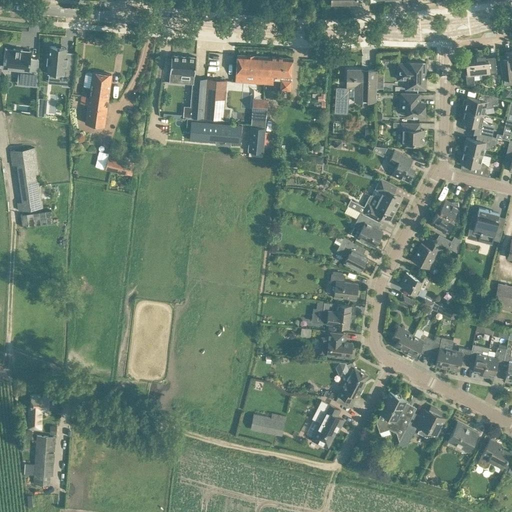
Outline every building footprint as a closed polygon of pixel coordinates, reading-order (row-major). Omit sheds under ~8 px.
[(65,47),(61,47),(50,46),(49,55),(48,55),(47,55),(46,63),(48,63),(48,71),(47,73),(48,73),(63,75),(62,85),(72,86),(75,52),(66,52),(66,48),(65,47)] [(27,85),(38,86),(38,59),(31,58),(31,51),(5,48),(3,61),(3,66),(17,68),(16,69),(19,70),(18,76),(28,77),(27,85)] [(511,50),(505,52),(506,58),(499,59),(501,69),(502,79),(504,79),(504,84),(511,82),(511,50)] [(171,54),(169,81),(177,82),(177,73),(195,75),(195,68),(196,68),(197,64),(196,63),(196,56),(171,54)] [(269,75),(270,56),(265,56),(237,54),(237,64),(236,81),(242,82),(242,73),(256,74),(255,83),(263,83),(265,83),(266,75),(269,75)] [(467,85),(475,84),(474,73),(489,72),(489,73),(497,72),(496,66),(495,56),(482,58),(482,57),(481,57),(481,56),(480,56),(476,56),(476,54),(466,55),(467,62),(466,62),(467,71),(465,71),(467,85)] [(291,77),(292,68),(292,58),(270,56),(269,75),(266,75),(265,83),(273,84),(273,79),(274,75),(281,76),(281,79),(281,80),(280,89),(291,90),(292,79),(291,79),(291,77)] [(407,89),(415,89),(425,89),(426,72),(422,72),(422,62),(406,61),(406,63),(398,63),(398,77),(408,77),(407,89)] [(363,72),(363,69),(347,69),(347,79),(346,86),(349,86),(349,88),(337,87),(336,102),(348,102),(349,96),(354,96),(354,101),(376,102),(376,88),(377,72),(377,70),(368,69),(368,72),(363,72)] [(108,99),(111,74),(93,71),(93,72),(92,73),(88,72),(86,74),(84,86),(90,87),(89,96),(108,99)] [(205,89),(203,118),(211,118),(223,120),(224,98),(225,88),(226,80),(206,79),(205,89)] [(184,106),(183,116),(203,118),(205,89),(192,88),(190,107),(184,106)] [(401,92),(401,108),(407,108),(407,116),(415,116),(425,117),(425,105),(425,102),(425,101),(420,101),(420,93),(410,92),(401,92)] [(467,96),(464,109),(484,114),(485,108),(493,106),(493,104),(497,103),(498,97),(481,93),(480,99),(467,96)] [(108,100),(108,99),(89,96),(88,104),(85,123),(94,124),(104,126),(108,100)] [(253,99),(252,111),(251,119),(266,119),(268,100),(253,99)] [(482,119),(484,114),(464,109),(461,122),(466,123),(465,130),(472,132),(480,133),(492,136),(494,125),(489,124),(482,119)] [(248,143),(248,151),(249,151),(248,151),(263,152),(264,146),(264,145),(264,141),(265,132),(266,119),(251,119),(249,143),(248,143)] [(193,121),(191,139),(215,142),(217,142),(217,137),(228,138),(227,143),(231,143),(240,144),(241,125),(193,121)] [(402,142),(406,142),(406,146),(418,146),(418,145),(420,143),(422,143),(422,141),(424,139),(421,135),(421,129),(419,129),(420,122),(410,122),(400,122),(393,122),(393,126),(400,126),(400,129),(403,129),(402,142)] [(509,140),(510,133),(503,131),(502,134),(496,133),(496,137),(497,137),(509,140)] [(463,150),(482,154),(484,148),(492,147),(492,145),(496,144),(497,137),(496,137),(492,136),(480,133),(479,140),(466,137),(463,150)] [(341,148),(342,141),(335,140),(334,147),(341,148)] [(43,207),(34,147),(11,150),(13,165),(17,164),(23,201),(18,202),(19,210),(43,207)] [(413,159),(404,154),(394,150),(388,161),(396,165),(391,174),(400,178),(401,177),(408,180),(415,168),(410,165),(412,159),(413,159)] [(473,166),(471,172),(488,176),(490,169),(487,167),(488,165),(481,160),(482,154),(463,150),(460,163),(473,166)] [(129,160),(108,156),(105,169),(126,174),(129,160)] [(380,177),(375,188),(380,190),(380,191),(382,192),(378,199),(396,208),(402,196),(394,192),(397,186),(388,181),(380,177)] [(371,195),(362,213),(375,219),(374,220),(376,220),(378,221),(382,215),(390,219),(396,209),(396,208),(378,199),(371,195)] [(350,202),(348,205),(357,210),(360,204),(351,199),(350,202)] [(431,222),(440,227),(448,231),(453,222),(459,221),(458,207),(459,206),(458,205),(458,201),(451,202),(445,199),(440,209),(441,210),(440,213),(437,211),(431,222)] [(499,212),(492,211),(479,207),(477,214),(473,229),(480,231),(478,240),(479,241),(480,239),(491,242),(490,243),(492,244),(498,219),(497,219),(498,215),(499,212)] [(22,226),(53,222),(51,210),(20,214),(22,226)] [(359,213),(353,225),(354,226),(360,229),(357,237),(366,241),(374,246),(383,230),(372,225),(374,220),(375,219),(362,213),(360,212),(359,213)] [(357,244),(348,239),(343,237),(343,238),(337,235),(334,241),(339,244),(336,251),(347,256),(344,262),(360,270),(367,256),(354,249),(357,244)] [(412,260),(421,264),(426,267),(432,254),(436,256),(442,244),(429,237),(425,244),(421,242),(412,260)] [(460,245),(453,241),(450,248),(453,250),(458,253),(459,253),(460,245)] [(424,289),(430,278),(421,274),(418,278),(406,272),(400,285),(416,293),(420,287),(424,289)] [(345,275),(335,274),(331,273),(330,284),(336,285),(334,295),(356,298),(358,283),(344,281),(345,275)] [(455,277),(455,276),(449,274),(447,279),(445,278),(442,285),(453,290),(455,277)] [(511,286),(498,284),(497,289),(494,300),(511,303),(511,286)] [(414,300),(412,299),(403,294),(400,300),(411,306),(414,300)] [(424,296),(421,302),(432,308),(434,302),(424,296)] [(345,304),(332,302),(322,302),(320,322),(334,324),(334,325),(338,325),(348,327),(350,313),(354,314),(355,305),(345,304)] [(436,310),(444,315),(450,318),(453,312),(439,304),(436,310)] [(394,346),(405,351),(414,335),(408,332),(409,331),(401,327),(398,325),(391,338),(397,341),(394,346)] [(343,332),(333,331),(327,330),(326,337),(322,337),(320,346),(320,352),(327,353),(342,355),(354,357),(355,350),(353,350),(351,349),(352,342),(346,341),(342,341),(343,332)] [(503,330),(501,337),(508,338),(510,331),(503,330)] [(414,335),(405,351),(415,357),(419,350),(428,353),(433,339),(426,336),(422,334),(420,338),(414,335)] [(451,349),(453,339),(441,336),(440,342),(433,339),(428,353),(437,357),(435,365),(447,368),(451,349)] [(489,347),(475,344),(473,343),(472,347),(471,349),(468,364),(474,365),(473,368),(479,370),(478,374),(483,375),(487,354),(488,350),(489,347)] [(506,348),(507,345),(499,343),(498,346),(495,352),(494,356),(487,354),(483,375),(488,376),(489,372),(495,373),(497,365),(502,366),(504,359),(506,348)] [(451,349),(447,368),(459,370),(460,362),(468,364),(468,365),(468,364),(471,349),(459,346),(458,350),(451,349)] [(345,376),(345,379),(338,395),(343,397),(351,402),(355,396),(357,397),(362,388),(361,387),(368,374),(355,367),(352,362),(347,364),(346,362),(339,362),(336,367),(339,375),(345,376)] [(332,398),(334,393),(328,390),(326,390),(323,395),(326,395),(332,398)] [(405,401),(406,399),(390,391),(379,412),(381,413),(376,422),(378,427),(382,425),(389,428),(397,432),(398,429),(411,404),(405,401)] [(48,396),(31,396),(31,403),(30,403),(30,406),(31,406),(31,409),(29,409),(28,427),(36,428),(37,409),(42,410),(48,410),(48,396)] [(329,404),(328,403),(321,399),(312,418),(321,422),(317,430),(312,440),(327,447),(332,438),(339,425),(340,426),(344,419),(337,416),(340,409),(331,405),(329,404)] [(430,407),(429,409),(424,406),(423,407),(419,414),(415,423),(414,425),(420,428),(418,432),(426,436),(437,434),(441,426),(446,417),(440,415),(441,413),(430,407)] [(271,418),(271,417),(254,413),(254,414),(251,428),(281,435),(284,420),(271,418)] [(478,432),(467,426),(457,421),(453,430),(447,440),(469,451),(473,443),(477,434),(478,432)] [(51,475),(52,476),(52,475),(55,436),(37,435),(35,464),(25,463),(24,473),(34,474),(34,483),(50,484),(51,475)] [(490,438),(482,454),(477,463),(478,465),(484,467),(486,467),(488,466),(490,462),(502,468),(511,452),(496,444),(497,442),(490,438)] [(48,511),(50,493),(34,492),(33,508),(32,509),(32,511),(48,511)]
